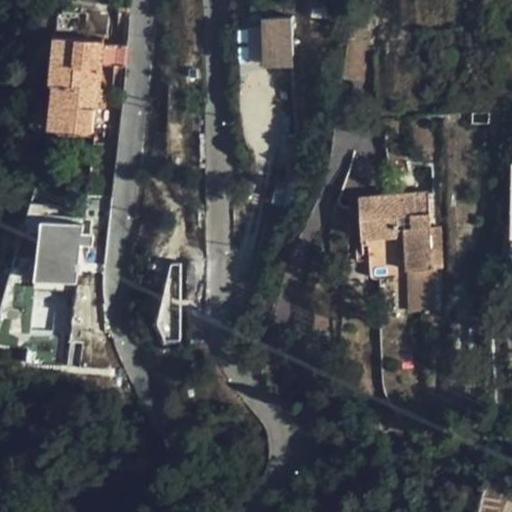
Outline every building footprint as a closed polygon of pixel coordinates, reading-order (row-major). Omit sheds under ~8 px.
[(296,61),(296,14),(266,15),(267,62),(296,61)] [(263,22),(247,24),(250,56),(266,55),(263,22)] [(56,34),(53,62),(59,63),(56,80),(51,124),(93,128),(96,107),(99,107),(100,98),(96,98),(97,85),(101,85),(106,38),(56,34)] [(59,63),(53,62),(50,79),(56,80),(59,63)] [(431,258),(428,183),(359,187),(360,228),(405,226),(408,260),(431,258)] [(84,230),(85,222),(45,217),(38,276),(82,281),(86,241),(96,242),(98,231),(84,230)] [(342,466),(318,455),(309,472),(335,483),(342,466)]
